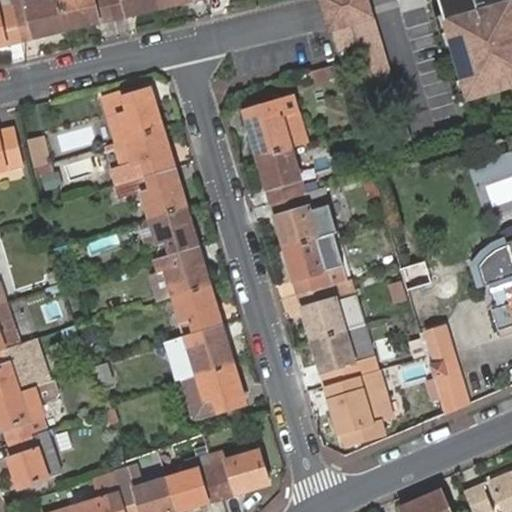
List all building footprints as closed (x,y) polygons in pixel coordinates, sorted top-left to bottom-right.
[(0,0),(0,46),(21,42),(12,7),(9,0),(0,0)] [(68,32),(60,0),(44,0),(12,7),(21,42),(68,32)] [(114,21),(109,0),(60,0),(68,32),(114,21)] [(161,10),(158,0),(109,0),(114,21),(161,10)] [(208,0),(207,0),(158,0),(161,10),(208,0)] [(338,0),(382,145),(409,137),(368,0),(338,0)] [(511,0),(440,0),(471,99),(511,87),(511,0)] [(130,138),(163,129),(151,89),(127,95),(130,107),(121,110),(130,138)] [(121,141),(130,138),(121,110),(130,107),(127,95),(110,100),(121,141)] [(307,143),(294,96),(276,101),(290,148),(307,143)] [(259,157),(290,148),(276,101),(245,110),(259,157)] [(175,168),(163,129),(130,138),(136,160),(118,166),(123,183),(141,178),(175,168)] [(14,132),(0,135),(0,140),(15,137),(14,132)] [(45,136),(28,139),(36,166),(51,162),(45,136)] [(0,169),(22,165),(15,137),(0,140),(0,169)] [(273,205),(304,195),(290,148),(259,157),(273,205)] [(474,183),(511,175),(511,154),(470,163),(474,183)] [(187,209),(175,168),(141,178),(153,219),(187,209)] [(46,192),(63,189),(60,170),(42,173),(46,192)] [(511,175),(492,182),(498,201),(511,196),(511,175)] [(309,213),(304,195),(273,205),(287,250),(317,240),(309,213)] [(336,235),(328,207),(309,213),(317,240),(334,235),(336,235)] [(198,248),(187,209),(153,219),(165,258),(198,248)] [(348,284),(334,235),(317,240),(331,289),(348,284)] [(301,297),(331,289),(317,240),(287,250),(301,297)] [(511,242),(503,246),(495,250),(487,255),(478,263),(484,284),(486,283),(494,305),(491,306),(498,329),(511,324),(511,242)] [(69,243),(50,249),(53,259),(72,253),(69,243)] [(209,285),(198,248),(165,258),(175,294),(209,285)] [(157,303),(171,299),(163,272),(149,276),(157,303)] [(78,273),(59,278),(60,281),(62,288),(81,282),(78,273)] [(393,306),(408,302),(404,281),(389,285),(393,306)] [(365,324),(353,282),(348,284),(331,289),(343,331),(365,324)] [(221,324),(209,285),(175,294),(187,335),(221,324)] [(313,339),(343,331),(331,289),(301,297),(313,339)] [(233,364),(221,324),(187,335),(199,375),(233,364)] [(379,372),(365,324),(343,331),(357,378),(379,372)] [(445,414),(471,406),(447,326),(426,332),(434,356),(427,358),(445,414)] [(327,387),(357,378),(343,331),(313,339),(327,387)] [(37,337),(8,349),(0,351),(0,397),(21,389),(33,385),(51,378),(37,337)] [(94,368),(101,385),(114,380),(107,362),(94,368)] [(245,404),(233,364),(199,375),(207,402),(216,399),(221,412),(245,404)] [(361,392),(357,378),(327,387),(341,434),(371,425),(361,392)] [(43,415),(33,385),(21,389),(31,419),(43,415)] [(378,387),(361,392),(371,425),(388,420),(378,387)] [(31,419),(21,389),(0,397),(0,424),(1,428),(6,427),(12,443),(36,434),(31,419)] [(54,447),(48,430),(36,434),(12,443),(16,454),(10,455),(21,487),(51,477),(42,451),(54,447)] [(259,447),(212,462),(222,495),(270,479),(259,447)] [(222,495),(212,462),(167,476),(177,509),(222,495)] [(144,484),(138,465),(115,472),(121,491),(144,484)] [(510,511),(511,511),(511,472),(497,479),(510,511)] [(168,511),(177,509),(167,476),(144,484),(121,491),(127,511),(168,511)] [(498,511),(486,483),(466,492),(466,493),(471,503),(475,511),(498,511)] [(81,511),(127,511),(121,491),(79,505),(81,511)] [(450,511),(442,491),(401,509),(402,511),(450,511)]
